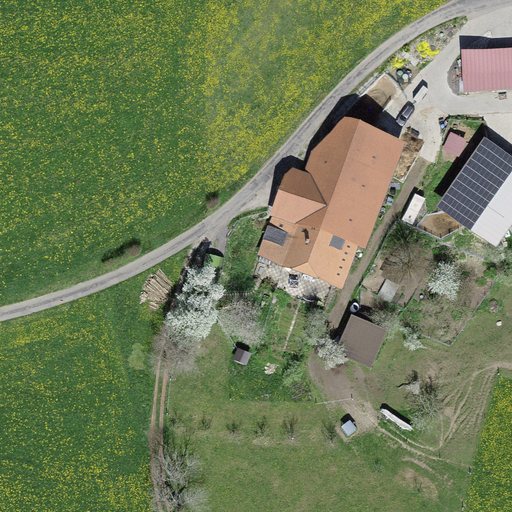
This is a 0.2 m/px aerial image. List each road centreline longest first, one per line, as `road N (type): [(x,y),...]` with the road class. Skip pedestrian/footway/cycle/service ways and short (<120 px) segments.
road 1 (unclassified): [(481,0),(417,27),(380,54),(239,201),(165,253),(0,314)]
road 2 (track): [(192,234),(159,394),(165,511)]
